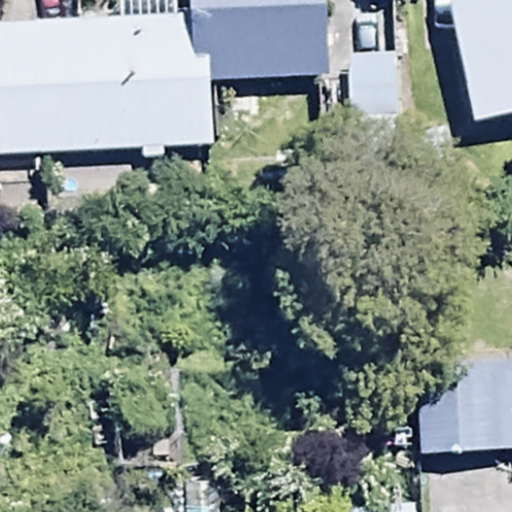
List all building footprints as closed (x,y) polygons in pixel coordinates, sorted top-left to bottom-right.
[(188,56),(185,0),(117,0),(118,16),(0,20),(0,154),(213,147),(209,84),(207,55),(188,56)] [(207,55),(209,84),(331,75),(325,0),(185,0),(188,56),(207,55)] [(511,0),(442,0),(471,121),(511,111),(511,0)] [(396,52),(345,55),(349,119),(400,116),(396,52)] [(511,324),(409,326),(410,417),(511,415),(511,324)] [(182,484),(182,511),(216,511),(216,483),(182,484)]
